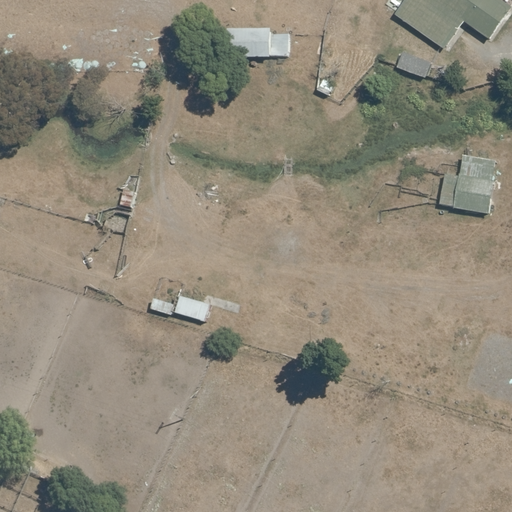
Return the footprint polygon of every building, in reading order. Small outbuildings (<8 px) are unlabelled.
[(511,12),(511,10),(497,0),(409,0),(397,17),(445,52),(466,24),(490,42),(511,12)] [(289,61),(289,34),(233,33),(232,60),(289,61)] [(432,64),(404,54),(398,70),(427,80),(432,64)] [(338,85),(319,76),(312,90),(331,99),(338,85)] [(498,164),(464,160),(461,180),(446,178),(442,210),(482,215),(491,216),(498,164)] [(156,291),(154,299),(151,309),(150,313),(174,319),(175,315),(207,324),(211,306),(187,299),(156,291)] [(34,436),(5,423),(0,434),(0,438),(28,451),(34,436)]
